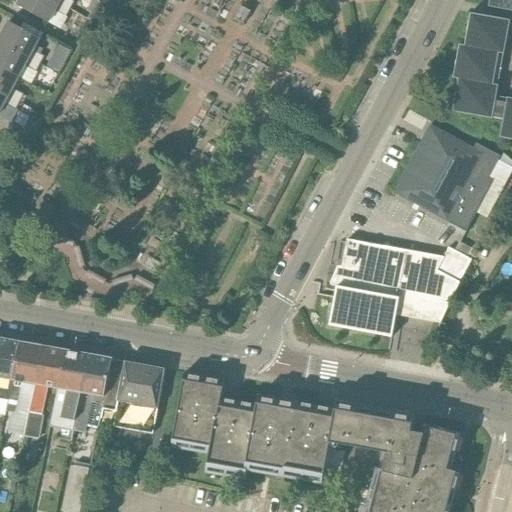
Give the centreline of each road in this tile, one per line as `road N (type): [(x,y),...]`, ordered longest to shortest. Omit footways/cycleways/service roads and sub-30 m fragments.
road 1 (residential): [(256,356),(441,0)]
road 2 (residential): [(256,356),(0,311)]
road 3 (residential): [(511,405),(256,356)]
